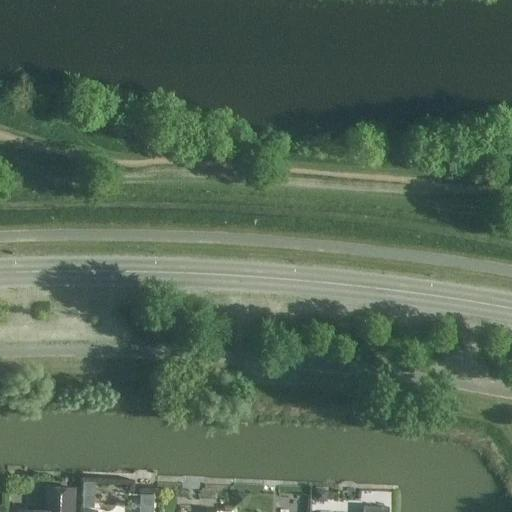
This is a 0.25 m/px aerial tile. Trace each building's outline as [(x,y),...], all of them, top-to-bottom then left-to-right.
[(72,511),(73,489),(46,488),(45,511),(24,511),(72,511)] [(315,501),(322,501),(327,498),(327,490),(315,490),(315,501)] [(235,506),(243,506),(248,501),(249,493),(236,493),(235,506)] [(94,508),(94,496),(83,495),(83,508),(94,508)] [(153,511),(153,500),(140,500),(140,511),(153,511)]
